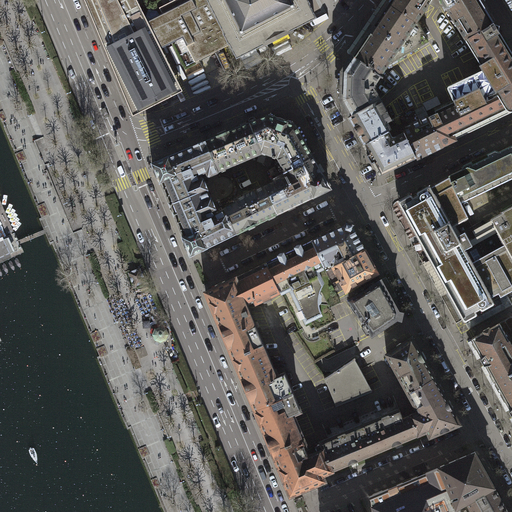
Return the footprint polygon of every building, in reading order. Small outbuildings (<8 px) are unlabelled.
[(84,0),(132,116),(133,116),(134,116),(135,115),(139,113),(183,91),(180,84),(162,49),(172,44),(185,70),(201,63),(200,60),(229,45),(229,44),(230,44),(225,34),(208,0),(84,0)] [(208,0),(225,34),(230,44),(229,44),(230,45),(230,44),(237,58),(260,46),(261,48),(293,31),(293,30),(316,18),(309,5),(310,4),(307,0),(208,0)] [(390,0),(389,3),(417,22),(430,0),(390,0)] [(494,22),(480,0),(443,0),(444,0),(444,6),(465,41),(494,22)] [(390,64),(427,42),(417,22),(389,3),(352,55),(381,75),(390,64)] [(511,51),(494,22),(465,41),(480,65),(479,66),(481,71),(508,113),(511,111),(511,51)] [(381,75),(352,55),(341,71),(340,99),(349,116),(380,100),(375,90),(375,83),(381,75)] [(442,145),(508,113),(481,71),(447,87),(454,101),(435,110),(436,113),(429,117),(442,145)] [(385,123),(391,120),(380,100),(349,116),(364,144),(389,131),(385,123)] [(442,145),(429,117),(423,106),(415,110),(420,121),(411,125),(413,129),(404,133),(415,157),(442,145)] [(264,116),(244,124),(258,152),(275,157),(282,172),(285,170),(309,157),(292,125),(264,116)] [(244,124),(205,141),(218,170),(258,152),(244,124)] [(364,144),(380,175),(415,157),(404,133),(400,125),(389,131),(364,144)] [(152,163),(169,203),(207,187),(202,177),(218,170),(205,141),(152,163)] [(511,145),(448,175),(461,203),(511,178),(511,145)] [(266,183),(258,187),(272,214),(281,210),(327,188),(309,157),(285,170),(288,175),(283,178),(281,176),(266,183)] [(461,203),(448,175),(399,201),(430,260),(424,263),(441,295),(448,292),(463,320),(495,304),(493,300),(453,225),(468,217),(461,203)] [(207,187),(169,203),(191,255),(236,234),(223,207),(216,210),(207,187)] [(234,201),(223,207),(236,234),(272,214),(258,187),(234,200),(234,201)] [(474,228),(468,217),(453,225),(493,300),(511,289),(511,204),(502,210),(503,213),(474,228)] [(332,262),(334,265),(364,249),(351,226),(346,225),(311,241),(323,266),(332,262)] [(2,240),(0,240),(0,257),(8,253),(2,240)] [(311,241),(266,262),(280,291),(291,286),(306,319),(322,312),(319,304),(321,302),(322,295),(320,291),(323,284),(316,270),(323,266),(311,241)] [(364,249),(334,265),(346,289),(376,272),(364,249)] [(266,262),(235,277),(246,302),(253,298),(255,302),(263,299),(264,301),(271,298),(271,295),(280,291),(266,262)] [(130,271),(126,273),(132,287),(136,285),(139,283),(143,282),(137,268),(134,270),(130,271)] [(205,291),(233,356),(263,343),(246,302),(235,277),(205,291)] [(380,280),(348,300),(372,333),(399,315),(380,280)] [(511,318),(509,316),(470,337),(494,381),(511,371),(511,318)] [(164,329),(158,327),(153,329),(151,334),(154,339),(159,342),(164,339),(166,334),(164,329)] [(387,354),(407,391),(433,376),(411,337),(387,354)] [(254,408),(293,392),(284,372),(277,375),(263,343),(233,356),(254,408)] [(355,359),(325,379),(336,405),(371,390),(355,359)] [(511,371),(494,381),(511,412),(511,371)] [(433,376),(407,391),(418,410),(410,414),(418,433),(427,429),(430,435),(460,423),(433,376)] [(254,408),(271,449),(303,436),(293,413),(300,410),(293,392),(254,408)] [(418,433),(410,414),(403,417),(399,408),(363,423),(374,451),(418,433)] [(374,451),(363,423),(319,442),(330,469),(374,451)] [(303,436),(271,449),(289,494),(323,479),(322,473),(330,469),(319,442),(316,443),(319,450),(307,454),(304,448),(307,446),(303,436)] [(451,511),(460,508),(458,504),(467,500),(493,485),(475,451),(368,495),(375,511),(451,511)] [(508,511),(493,485),(467,500),(473,511),(508,511)]
